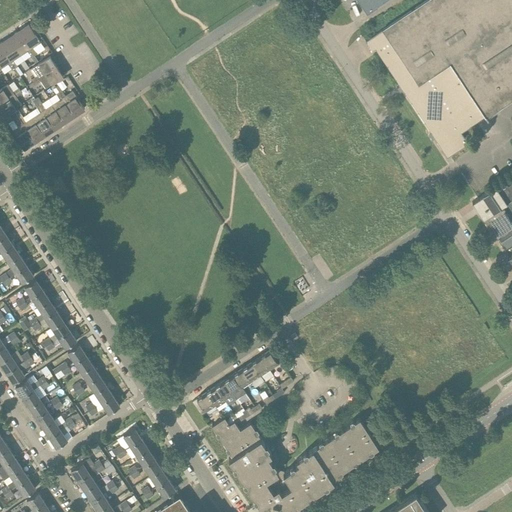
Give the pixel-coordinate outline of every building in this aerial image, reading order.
[(357,0),(367,13),(377,6),(377,5),(384,0),(357,0)] [(461,132),(494,110),(511,97),(511,0),(425,0),(365,40),(366,41),(373,36),(379,45),(375,48),(400,85),(396,87),(399,92),(403,90),(447,157),(468,143),(461,132)] [(33,47),(40,42),(29,24),(19,31),(34,55),(37,53),(33,47)] [(32,57),(34,55),(19,31),(9,37),(21,55),(27,50),(32,57)] [(13,60),(21,55),(9,37),(0,42),(0,45),(15,68),(17,66),(13,60)] [(12,70),(15,68),(0,45),(0,67),(1,68),(8,63),(12,70)] [(31,79),(33,81),(56,66),(50,56),(32,67),(37,75),(31,79)] [(40,80),(45,88),(63,76),(56,66),(33,81),(33,82),(28,85),(29,88),(40,80)] [(0,88),(0,102),(20,89),(18,87),(13,91),(8,83),(0,88)] [(58,91),(74,114),(84,108),(74,92),(72,90),(65,95),(58,84),(55,86),(58,91)] [(0,110),(4,115),(21,104),(16,96),(22,92),(20,89),(0,102),(0,110)] [(64,121),(74,114),(58,91),(56,93),(59,98),(53,103),(64,121)] [(54,127),(64,121),(53,103),(45,108),(38,96),(35,98),(54,127)] [(44,134),(54,127),(35,98),(32,100),(40,111),(33,116),(44,134)] [(34,141),(44,134),(33,116),(26,121),(18,110),(16,112),(17,113),(34,141)] [(25,147),(34,141),(17,113),(14,115),(20,124),(13,129),(25,147)] [(483,218),(503,205),(511,199),(511,182),(507,186),(504,181),(472,202),(483,218)] [(497,236),(501,241),(511,233),(511,210),(508,204),(504,206),(503,205),(483,218),(496,237),(497,236)] [(511,233),(501,241),(506,248),(511,244),(511,233)] [(0,248),(2,252),(13,244),(6,234),(0,237),(0,248)] [(9,262),(20,254),(13,244),(2,252),(9,262)] [(15,272),(27,265),(20,254),(9,262),(15,272)] [(22,282),(33,275),(27,265),(15,272),(22,282)] [(0,275),(0,276),(2,281),(9,276),(6,272),(0,275)] [(5,285),(6,285),(12,281),(9,276),(2,281),(5,285)] [(31,296),(42,289),(36,278),(24,286),(31,296)] [(38,306),(49,299),(42,289),(31,296),(38,306)] [(19,305),(25,301),(22,296),(15,300),(19,305)] [(45,316),(56,309),(49,299),(38,306),(45,316)] [(19,306),(21,309),(28,305),(25,301),(19,305),(19,306)] [(52,327),(63,320),(56,309),(45,316),(52,327)] [(32,325),(38,321),(35,316),(29,320),(32,325)] [(58,337),(70,330),(63,320),(52,327),(58,337)] [(35,330),(41,325),(38,321),(32,325),(35,330)] [(65,347),(76,340),(70,330),(58,337),(65,347)] [(7,335),(10,340),(17,335),(14,331),(7,335)] [(13,344),(20,340),(17,335),(10,340),(13,344)] [(45,345),(52,341),(49,336),(42,340),(45,345)] [(48,350),(55,346),(52,341),(45,345),(48,350)] [(74,361),(86,354),(79,343),(67,350),(74,361)] [(0,361),(11,354),(7,348),(4,344),(0,346),(0,361)] [(260,355),(270,369),(284,360),(275,346),(270,349),(260,355)] [(24,360),(30,355),(27,351),(21,355),(24,360)] [(0,362),(6,372),(17,364),(11,354),(0,361),(0,362)] [(86,354),(74,361),(77,365),(81,371),(92,364),(86,354)] [(24,375),(21,369),(27,364),(33,360),(30,355),(24,360),(17,364),(6,372),(13,382),(24,375)] [(261,375),(270,369),(260,355),(251,361),(261,375)] [(61,369),(68,365),(65,361),(58,365),(61,369)] [(252,381),(261,375),(251,361),(242,367),(252,381)] [(88,381),(99,374),(92,364),(81,371),(88,381)] [(45,373),(48,378),(54,374),(47,365),(35,373),(38,378),(45,373)] [(68,365),(61,369),(64,374),(71,370),(68,365)] [(242,387),(252,381),(242,367),(233,373),(242,387)] [(246,392),(242,387),(233,373),(224,379),(233,393),(237,398),(246,392)] [(95,392),(106,384),(99,374),(88,381),(95,392)] [(40,384),(47,380),(43,375),(37,379),(40,384)] [(281,387),(282,388),(293,381),(291,377),(279,384),(281,387)] [(22,395),(33,388),(40,384),(37,379),(30,383),(27,378),(15,385),(22,395)] [(224,399),(233,393),(224,379),(215,385),(224,399)] [(40,384),(43,388),(49,384),(47,380),(40,384)] [(75,390),(81,386),(78,381),(72,385),(75,390)] [(102,402),(113,394),(106,384),(95,392),(102,402)] [(215,405),(224,399),(215,385),(206,391),(215,405)] [(78,394),(84,390),(81,386),(75,390),(78,394)] [(277,391),(273,394),(275,397),(280,395),(284,392),(282,388),(281,387),(277,390),(277,391)] [(29,406),(40,398),(33,388),(22,395),(29,406)] [(201,414),(215,405),(206,391),(197,397),(197,398),(192,401),(201,414)] [(108,412),(119,405),(113,394),(102,402),(108,412)] [(266,404),(275,397),(273,394),(268,397),(268,396),(263,399),(266,404)] [(53,404),(60,400),(57,395),(50,399),(53,404)] [(36,416),(47,408),(40,398),(29,406),(36,416)] [(57,409),(63,405),(60,400),(53,404),(57,409)] [(89,410),(95,406),(92,401),(85,405),(89,410)] [(92,415),(98,411),(95,406),(89,410),(92,415)] [(249,415),(253,412),(257,409),(255,406),(250,409),(249,407),(246,409),(249,415)] [(43,426),(54,419),(47,408),(36,416),(43,426)] [(237,417),(239,421),(248,415),(246,412),(237,417)] [(234,420),(236,423),(239,421),(237,417),(234,413),(231,415),(234,420)] [(43,426),(49,436),(67,424),(73,420),(71,416),(70,415),(66,419),(64,420),(57,424),(57,423),(54,419),(43,426)] [(240,429),(236,423),(234,420),(229,423),(224,416),(212,425),(232,456),(229,458),(260,505),(265,502),(267,506),(271,507),(270,509),(271,509),(275,510),(276,510),(276,508),(280,508),(283,506),(286,511),(334,480),(332,476),(338,472),(378,446),(359,417),(296,459),(298,462),(284,471),(283,470),(279,469),(278,470),(268,456),(271,454),(250,422),(240,429)] [(73,420),(67,424),(70,429),(77,425),(73,420)] [(64,434),(70,429),(67,424),(49,436),(56,447),(67,439),(64,434)] [(130,445),(141,437),(134,427),(123,434),(130,445)] [(1,436),(0,436),(0,451),(8,446),(1,436)] [(137,455),(148,448),(141,437),(130,445),(137,455)] [(117,453),(124,449),(120,445),(114,449),(117,453)] [(0,459),(3,464),(15,457),(8,446),(0,451),(0,459)] [(144,465),(155,458),(148,448),(137,455),(144,465)] [(120,458),(127,454),(124,449),(117,453),(120,458)] [(4,479),(10,474),(22,467),(15,457),(3,464),(0,466),(0,473),(4,479)] [(150,475),(161,468),(155,458),(144,465),(150,475)] [(96,468),(102,464),(99,459),(93,464),(96,468)] [(78,479),(89,472),(82,462),(71,469),(78,479)] [(96,468),(98,472),(109,466),(106,462),(103,465),(102,464),(96,468)] [(128,469),(131,474),(137,470),(134,465),(128,469)] [(0,495),(4,493),(11,489),(17,485),(28,477),(22,467),(10,474),(14,481),(8,485),(8,484),(1,489),(2,489),(0,490),(0,495)] [(157,486),(168,478),(161,468),(150,475),(157,486)] [(134,478),(140,474),(137,470),(131,474),(134,478)] [(84,490),(96,482),(89,472),(78,479),(84,490)] [(28,477),(17,485),(24,495),(35,487),(28,477)] [(164,496),(169,493),(175,489),(172,483),(168,478),(157,486),(164,496)] [(91,500),(102,493),(109,488),(115,484),(112,479),(106,483),(99,488),(96,482),(84,490),(91,500)] [(115,484),(109,488),(112,493),(118,488),(115,484)] [(144,494),(150,490),(147,485),(141,489),(144,494)] [(14,494),(11,489),(4,493),(7,498),(14,494)] [(147,499),(153,494),(150,490),(144,494),(147,499)] [(26,499),(33,509),(45,501),(38,491),(26,499)] [(428,511),(416,492),(385,511),(428,511)] [(98,510),(109,503),(102,493),(91,500),(98,510)] [(191,511),(180,495),(180,494),(179,494),(151,511),(191,511)] [(99,511),(117,511),(122,509),(129,504),(126,500),(119,504),(113,508),(109,503),(98,510),(99,511)] [(28,511),(50,511),(51,511),(45,501),(33,509),(28,511)]
